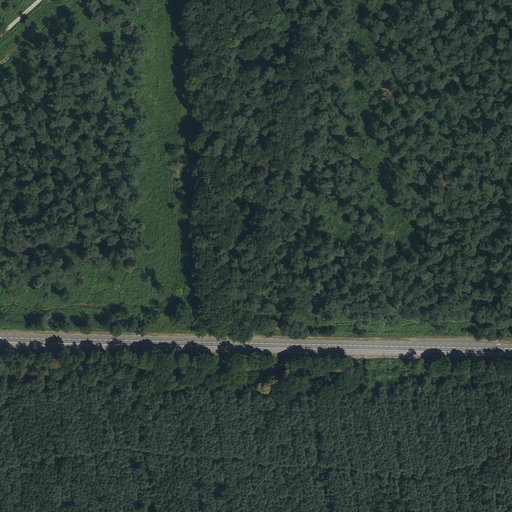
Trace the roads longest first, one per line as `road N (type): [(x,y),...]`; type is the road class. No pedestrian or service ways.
road 1 (primary): [(511,350),(0,338)]
road 2 (track): [(306,387),(329,511)]
